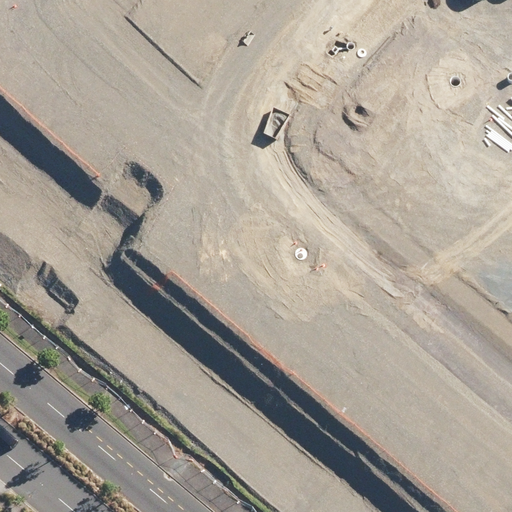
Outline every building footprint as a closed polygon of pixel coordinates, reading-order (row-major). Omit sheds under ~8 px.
[(215,0),(140,0),(183,37),(215,0)] [(511,0),(444,0),(483,33),(511,0)] [(433,81),(371,29),(311,100),(373,152),(433,81)] [(511,30),(497,48),(511,60),(511,30)] [(493,138),(449,98),(390,164),(433,203),(493,138)] [(511,161),(504,154),(452,216),(511,265),(511,161)]
